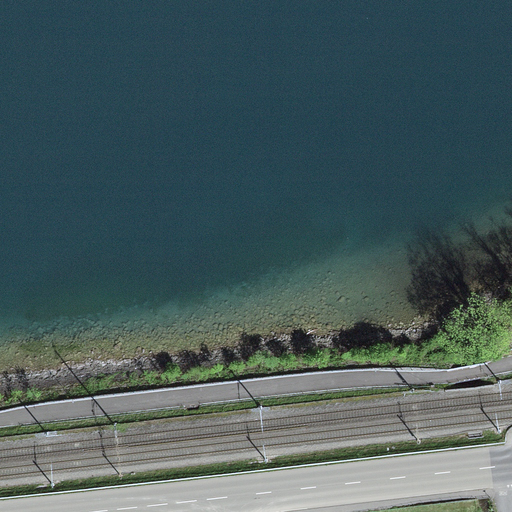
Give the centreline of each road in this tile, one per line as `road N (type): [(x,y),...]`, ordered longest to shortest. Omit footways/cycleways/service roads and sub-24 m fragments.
road 1 (track): [(0,422),(511,366)]
road 2 (primary): [(511,465),(97,511)]
